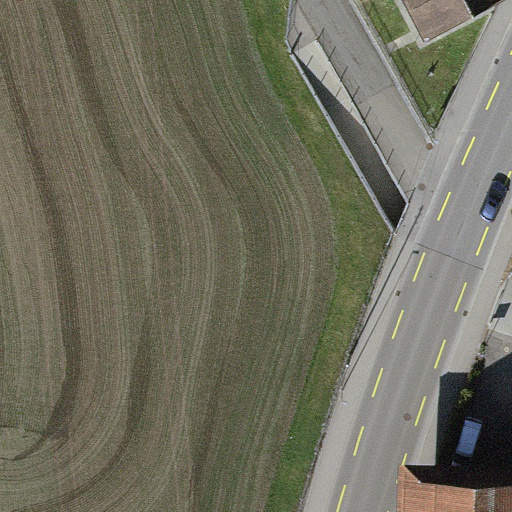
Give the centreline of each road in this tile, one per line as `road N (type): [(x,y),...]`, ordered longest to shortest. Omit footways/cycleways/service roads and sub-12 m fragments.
road 1 (secondary): [(474,216),(377,452),(362,511)]
road 2 (residential): [(322,0),(409,162),(474,216)]
